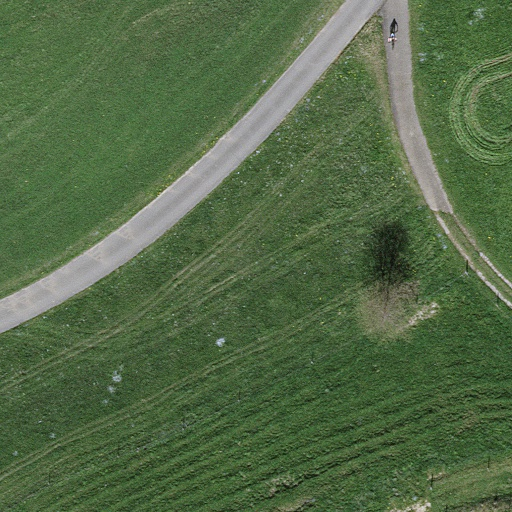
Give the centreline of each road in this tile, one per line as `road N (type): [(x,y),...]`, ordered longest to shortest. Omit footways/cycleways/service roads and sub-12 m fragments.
road 1 (unclassified): [(0,317),(170,209),(221,163),(364,0)]
road 2 (track): [(511,291),(454,232),(428,183),(398,78),(397,0)]
